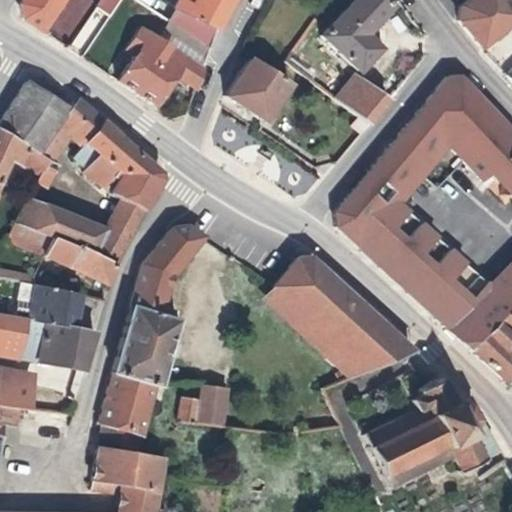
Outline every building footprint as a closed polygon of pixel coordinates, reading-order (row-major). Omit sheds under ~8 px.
[(21,21),(39,33),(48,20),(60,0),(22,0),(19,5),(21,21)] [(60,0),(48,20),(54,24),(70,0),(60,0)] [(98,0),(95,6),(111,15),(119,0),(98,0)] [(161,34),(204,63),(215,30),(232,0),(179,0),(175,9),(159,33),(161,34)] [(378,0),(353,0),(318,37),(355,72),(376,49),(372,46),(372,44),(374,42),(375,39),(375,36),(375,33),(374,30),(373,28),(371,26),(387,8),(378,0)] [(456,22),(478,48),(501,29),(511,20),(511,8),(505,0),(465,0),(458,6),(456,22)] [(133,57),(115,83),(133,95),(153,108),(174,77),(195,91),(201,72),(155,42),(138,32),(124,52),(133,57)] [(161,34),(155,42),(201,72),(204,63),(161,34)] [(288,50),(279,62),(306,82),(315,70),(288,50)] [(263,123),(288,85),(247,59),(222,96),(263,123)] [(332,100),(350,79),(332,66),(314,88),(332,100)] [(438,137),(479,181),(511,151),(511,135),(457,77),(444,78),(415,113),(438,137)] [(332,100),(366,125),(386,101),(370,90),(368,92),(350,79),(332,100)] [(25,84),(0,118),(0,132),(37,155),(67,110),(25,84)] [(86,113),(72,102),(67,110),(37,155),(45,161),(52,164),(69,139),(86,113)] [(158,181),(157,173),(122,142),(119,138),(87,112),(86,113),(69,139),(80,148),(71,158),(84,171),(82,173),(107,192),(106,193),(118,199),(140,210),(158,181)] [(511,261),(486,287),(389,194),(438,137),(415,113),(332,214),(334,230),(467,350),(511,304),(511,261)] [(228,119),(217,137),(236,150),(248,133),(228,119)] [(37,155),(0,132),(0,177),(8,160),(38,175),(45,161),(37,155)] [(511,151),(479,181),(487,189),(495,182),(499,186),(509,196),(511,199),(511,151)] [(52,164),(45,161),(38,175),(33,183),(46,190),(57,167),(52,164)] [(509,196),(499,186),(498,196),(509,196)] [(89,253),(113,263),(140,210),(118,199),(100,230),(89,253)] [(24,200),(12,223),(49,238),(89,253),(100,230),(24,200)] [(129,300),(96,423),(100,424),(117,429),(113,453),(134,455),(138,436),(140,436),(153,386),(156,386),(172,324),(173,311),(161,308),(168,279),(199,238),(182,226),(168,228),(138,266),(129,300)] [(89,253),(49,238),(40,256),(94,280),(105,285),(113,263),(89,253)] [(403,355),(410,353),(307,258),(294,259),(271,286),(270,287),(362,373),(403,355)] [(0,279),(17,283),(27,285),(33,273),(0,266),(0,279)] [(24,320),(70,328),(73,309),(76,296),(27,285),(17,283),(14,299),(28,302),(24,320)] [(362,373),(270,287),(259,300),(346,380),(362,373)] [(10,317),(24,320),(28,302),(14,299),(10,317)] [(511,341),(511,340),(511,304),(467,350),(502,382),(511,371),(511,341)] [(10,317),(0,315),(0,358),(16,361),(16,358),(24,320),(10,317)] [(24,320),(16,358),(58,365),(81,369),(93,332),(70,328),(24,320)] [(0,367),(0,380),(28,386),(30,372),(0,367)] [(494,452),(473,418),(466,404),(450,402),(437,379),(406,394),(404,395),(411,409),(358,434),(385,489),(446,460),(451,474),(494,452)] [(28,386),(0,380),(0,406),(12,408),(25,409),(27,395),(28,386)] [(176,421),(178,421),(217,427),(222,387),(199,384),(197,401),(179,399),(176,421)] [(0,511),(0,423),(9,425),(12,408),(0,406),(0,511),(163,511),(164,511),(153,511),(161,461),(161,459),(134,455),(113,453),(117,429),(100,424),(95,449),(93,450),(89,481),(118,485),(114,511),(0,511)]
